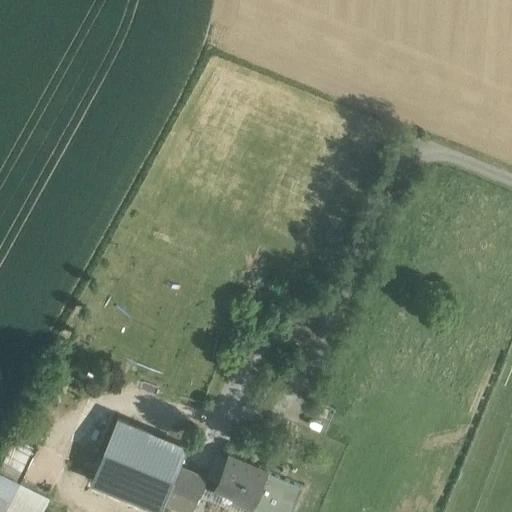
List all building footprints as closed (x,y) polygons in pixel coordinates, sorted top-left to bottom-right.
[(249,288),(242,303),(263,308),(268,292),(249,288)] [(172,478),(178,465),(151,453),(155,443),(129,432),(109,479),(135,490),(145,467),(172,478)] [(0,465),(0,466),(20,476),(35,442),(14,433),(0,465)] [(267,470),(229,453),(214,488),(252,505),(266,472),(267,470)] [(186,493),(195,472),(178,465),(172,478),(145,467),(135,490),(185,511),(191,511),(197,498),(186,493)] [(0,467),(0,511),(43,511),(52,494),(0,467)] [(195,472),(186,493),(197,498),(206,476),(195,472)] [(266,472),(252,505),(249,511),(290,511),(301,487),(266,472)]
